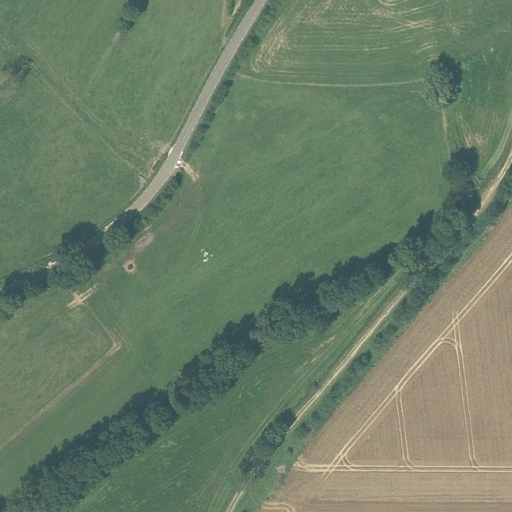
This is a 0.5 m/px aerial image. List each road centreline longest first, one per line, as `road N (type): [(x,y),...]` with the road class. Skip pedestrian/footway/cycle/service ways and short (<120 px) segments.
road 1 (track): [(227,511),(511,153)]
road 2 (tertiary): [(0,294),(93,243),(135,207),(166,169),(261,0)]
